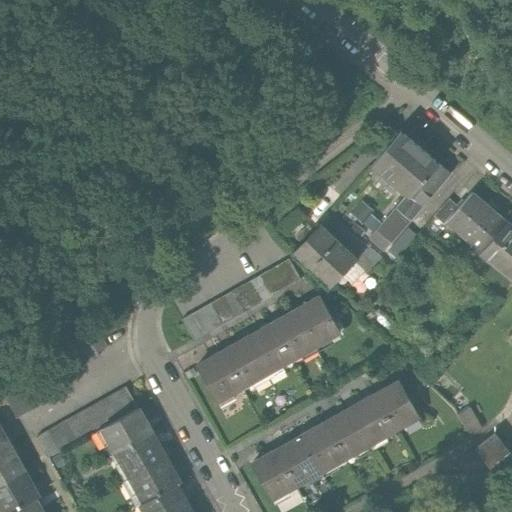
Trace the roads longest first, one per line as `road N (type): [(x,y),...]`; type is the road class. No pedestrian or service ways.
road 1 (residential): [(234,511),(147,343),(152,299),(412,89)]
road 2 (unclassified): [(301,0),(412,89)]
road 3 (unclassified): [(412,89),(511,173)]
